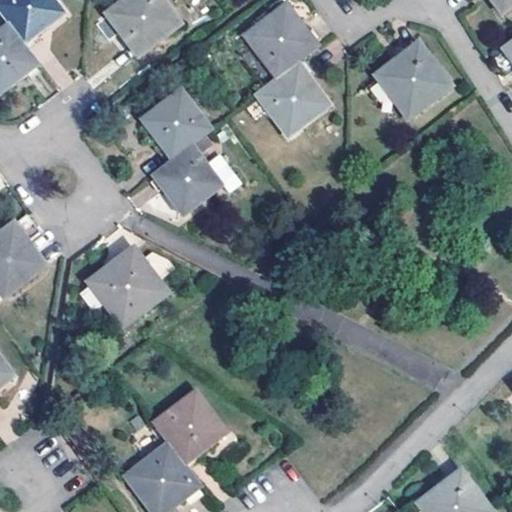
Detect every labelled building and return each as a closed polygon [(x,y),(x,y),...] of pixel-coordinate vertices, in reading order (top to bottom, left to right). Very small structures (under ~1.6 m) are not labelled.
[(5,0),(0,4),(0,11),(11,26),(26,46),(47,30),(65,16),(52,0),(5,0)] [(122,37),(139,59),(185,25),(166,0),(120,0),(104,12),(122,37)] [(511,0),(491,0),(506,19),(511,14),(511,0)] [(322,43),(292,3),(249,35),(282,78),(304,62),(301,59),(322,43)] [(11,26),(0,34),(0,90),(3,95),(41,68),(26,46),(11,26)] [(423,40),(382,71),(415,114),(456,83),(423,40)] [(511,40),(497,52),(511,73),(511,40)] [(282,78),(262,94),(293,135),(335,103),(304,62),(282,78)] [(177,162),(198,146),(197,145),(216,130),(189,93),(148,123),(161,141),(177,162)] [(177,162),(159,176),(189,215),(228,186),(198,146),(177,162)] [(138,206),(156,194),(149,183),(130,196),(138,206)] [(26,216),(0,235),(0,287),(6,296),(46,268),(31,247),(27,241),(37,233),(26,216)] [(114,268),(94,282),(125,326),(169,294),(159,281),(145,263),(137,252),(114,268)] [(145,263),(159,281),(175,270),(170,263),(154,255),(145,263)] [(0,358),(0,385),(13,376),(0,358)] [(201,394),(160,424),(172,440),(170,442),(172,446),(187,465),(208,450),(230,434),(201,394)] [(167,511),(181,503),(202,488),(186,466),(187,465),(172,446),(131,475),(157,511),(167,511)] [(449,489),(424,508),(427,511),(492,511),(466,476),(449,489)]
